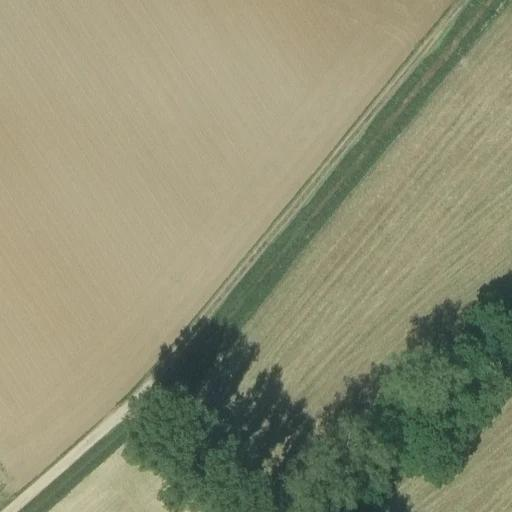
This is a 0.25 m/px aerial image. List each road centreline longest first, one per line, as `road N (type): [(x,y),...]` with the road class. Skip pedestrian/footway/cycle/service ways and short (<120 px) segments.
road 1 (track): [(9,511),(137,402),(466,0)]
road 2 (track): [(137,402),(247,511)]
